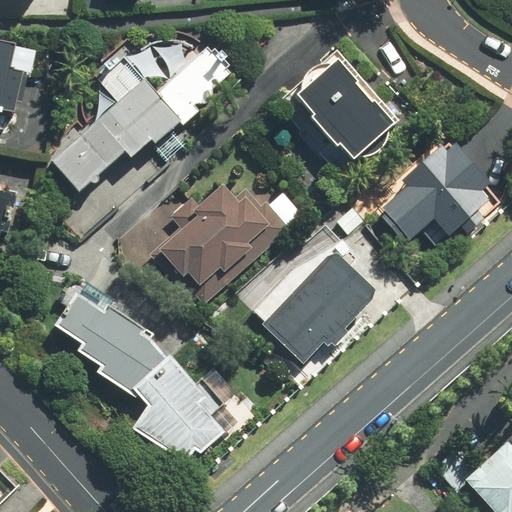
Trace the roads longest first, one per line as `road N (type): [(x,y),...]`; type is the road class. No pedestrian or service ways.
road 1 (tertiary): [(246,511),(511,271)]
road 2 (residential): [(0,397),(107,511)]
